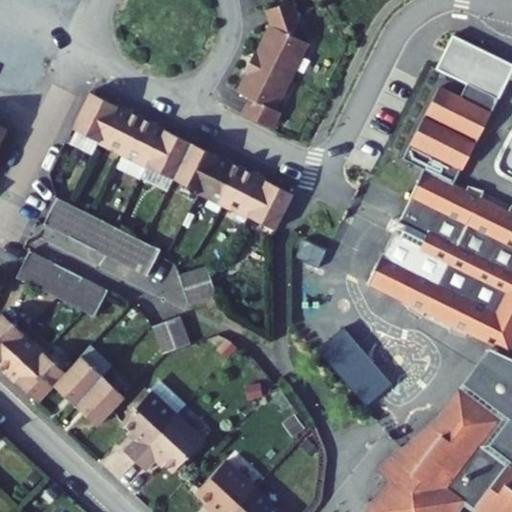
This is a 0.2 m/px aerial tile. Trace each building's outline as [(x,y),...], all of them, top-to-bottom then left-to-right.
[(285,110),(321,43),(309,37),(316,25),(308,1),(279,9),(283,22),(266,52),(258,54),(243,89),(256,95),(247,111),(282,129),(291,113),(285,110)] [(459,85),(491,100),(508,65),(453,39),(439,69),(461,80),(459,85)] [(491,100),(459,85),(452,101),(431,91),(397,162),(418,172),(403,203),(404,204),(394,227),(407,232),(402,243),(390,237),(364,291),(406,311),(403,315),(418,328),(423,319),(448,332),(444,341),(461,343),(464,338),(488,351),(506,360),(511,347),(511,211),(506,207),(503,216),(477,204),(480,195),(464,190),(462,195),(447,189),(456,171),(457,171),(491,100)] [(100,90),(83,124),(111,138),(128,104),(100,90)] [(151,115),(128,104),(111,138),(134,149),(151,115)] [(0,162),(19,125),(0,115),(0,162)] [(175,127),(151,115),(134,149),(150,156),(146,166),(153,169),(175,127)] [(202,140),(175,127),(153,169),(163,174),(168,165),(185,174),(202,140)] [(511,137),(499,164),(498,166),(499,169),(500,171),(502,173),(511,178),(511,137)] [(225,152),(202,140),(185,174),(200,181),(196,190),(204,194),(225,152)] [(250,164),(225,152),(204,194),(214,199),(219,190),(233,197),(250,164)] [(275,176),(250,164),(233,197),(249,206),(245,215),(254,219),(275,176)] [(301,189),(275,176),(254,219),(264,224),(269,215),(284,223),(301,189)] [(67,194),(54,220),(67,226),(80,200),(67,194)] [(93,207),(80,200),(67,226),(80,233),(93,207)] [(104,212),(93,207),(80,233),(92,238),(104,212)] [(118,219),(104,212),(92,238),(105,245),(118,219)] [(131,225),(118,219),(105,245),(118,251),(131,225)] [(387,223),(382,233),(390,237),(402,243),(407,232),(394,227),(387,223)] [(143,231),(131,225),(118,251),(131,258),(143,231)] [(156,237),(143,231),(131,258),(143,264),(156,237)] [(171,244),(156,237),(143,264),(158,271),(171,244)] [(41,247),(28,272),(43,279),(55,254),(41,247)] [(68,260),(55,254),(43,279),(56,285),(68,260)] [(80,266),(68,260),(56,285),(68,291),(80,266)] [(189,268),(194,284),(220,276),(215,260),(189,268)] [(93,273),(80,266),(68,291),(81,298),(93,273)] [(106,279),(93,273),(81,298),(94,304),(106,279)] [(194,284),(198,299),(225,290),(220,276),(194,284)] [(120,286),(106,279),(94,304),(108,310),(120,286)] [(0,323),(0,353),(7,360),(35,329),(13,309),(0,323)] [(191,312),(177,317),(186,345),(200,341),(191,312)] [(161,322),(170,351),(186,345),(177,317),(161,322)] [(7,360),(27,378),(55,347),(35,329),(7,360)] [(27,378),(49,398),(64,381),(77,368),(55,347),(27,378)] [(64,381),(86,401),(121,364),(113,357),(107,363),(93,350),(77,368),(64,381)] [(511,362),(506,360),(488,351),(453,399),(457,402),(460,398),(491,421),(488,425),(492,428),(478,448),(510,471),(511,467),(511,362)] [(121,364),(86,401),(107,420),(135,388),(122,377),(128,370),(121,364)] [(160,386),(186,410),(196,400),(170,376),(160,386)] [(134,445),(145,455),(186,410),(160,386),(131,417),(146,431),(134,445)] [(457,402),(453,399),(439,418),(375,476),(387,490),(371,511),(457,511),(467,500),(479,509),(476,511),(511,511),(511,472),(510,471),(478,448),(492,428),(488,425),(491,421),(460,398),(457,402)] [(186,410),(145,455),(155,465),(168,451),(183,465),(212,434),(186,410)] [(0,435),(10,426),(0,416),(0,435)] [(215,511),(235,511),(263,483),(234,456),(205,486),(224,504),(215,511)] [(263,483),(235,511),(291,511),(292,511),(263,483)]
